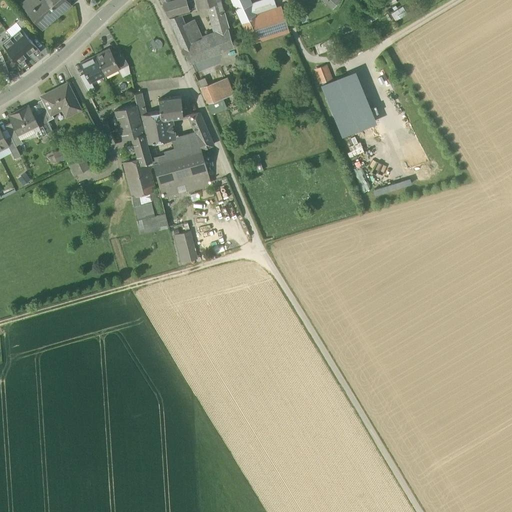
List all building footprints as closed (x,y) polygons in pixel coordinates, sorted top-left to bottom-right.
[(42,0),(40,2),(38,0),(27,0),(21,5),(28,12),(29,11),(43,27),(68,6),(63,0),(42,0)] [(172,0),(170,1),(169,0),(160,0),(162,3),(166,15),(178,12),(189,9),(188,6),(187,1),(186,0),(172,0)] [(194,0),(196,3),(197,9),(210,6),(220,3),(219,0),(194,0)] [(250,4),(247,0),(231,0),(241,22),(242,22),(255,16),(250,4)] [(273,0),(260,0),(250,4),(255,16),(277,9),(273,0)] [(191,43),(182,47),(189,63),(233,47),(220,3),(210,6),(217,34),(202,39),(191,43)] [(281,7),(278,8),(285,32),(288,31),(281,7)] [(396,21),(405,14),(400,7),(391,14),(396,21)] [(277,9),(255,16),(242,22),(251,43),(285,32),(278,8),(277,9)] [(189,9),(178,12),(179,15),(180,17),(191,14),(189,9)] [(179,15),(169,18),(173,27),(182,23),(180,17),(179,15)] [(21,19),(16,23),(21,28),(28,37),(33,33),(21,19)] [(194,20),(183,25),(191,43),(202,39),(194,20)] [(183,25),(182,23),(173,27),(181,47),(182,47),(191,43),(183,25)] [(21,28),(12,37),(28,56),(33,52),(36,56),(40,52),(28,37),(21,28)] [(12,37),(2,44),(21,68),(26,64),(23,60),(28,56),(12,37)] [(332,39),(313,46),(317,56),(335,49),(332,39)] [(108,50),(95,57),(104,75),(117,68),(118,68),(114,60),(109,49),(108,49),(108,50)] [(3,56),(0,57),(0,67),(3,75),(8,73),(3,56)] [(123,56),(114,60),(118,68),(117,68),(119,70),(128,65),(123,56)] [(95,57),(81,64),(81,63),(80,64),(85,74),(89,82),(90,82),(104,75),(95,57)] [(325,66),(316,70),(320,82),(330,78),(325,66)] [(355,71),(320,85),(342,137),(376,123),(355,71)] [(89,82),(85,74),(80,77),(85,88),(91,85),(90,82),(89,82)] [(199,86),(209,83),(206,76),(197,80),(199,86)] [(200,89),(206,104),(207,104),(222,98),(233,94),(227,79),(200,89)] [(67,84),(42,97),(43,99),(50,114),(51,113),(64,107),(68,114),(79,109),(67,84)] [(160,119),(159,112),(145,114),(140,93),(135,95),(139,114),(138,114),(144,133),(147,143),(172,139),(168,118),(160,119)] [(180,97),(158,99),(159,112),(160,119),(168,118),(182,117),(180,97)] [(222,98),(207,104),(211,113),(225,107),(222,98)] [(50,114),(43,99),(38,102),(43,113),(47,120),(53,117),(51,113),(50,114)] [(144,133),(138,114),(135,105),(115,111),(123,140),(130,138),(133,148),(134,148),(138,160),(124,163),(131,197),(138,195),(149,193),(151,203),(140,205),(134,207),(136,220),(139,235),(168,227),(157,181),(152,182),(147,163),(152,161),(147,143),(144,133)] [(29,106),(9,116),(12,123),(17,134),(18,134),(38,124),(29,106)] [(47,120),(43,113),(37,116),(46,134),(52,131),(47,120)] [(172,139),(147,143),(152,161),(158,183),(206,170),(200,150),(213,145),(200,113),(189,115),(194,132),(172,139)] [(17,134),(12,123),(5,126),(10,136),(15,146),(22,142),(18,134),(17,134)] [(0,129),(0,150),(8,146),(5,139),(0,129)] [(10,136),(5,139),(8,146),(14,159),(20,156),(15,146),(10,136)] [(407,160),(409,166),(423,161),(421,155),(407,160)] [(84,159),(69,166),(74,176),(89,169),(84,159)] [(355,168),(360,191),(368,189),(363,166),(355,168)] [(206,170),(158,183),(161,195),(209,182),(206,170)] [(18,178),(24,185),(31,179),(25,172),(18,178)] [(373,188),(374,194),(412,184),(411,178),(373,188)] [(149,193),(138,195),(140,205),(151,203),(149,193)] [(195,254),(189,232),(173,236),(179,258),(195,254)]
